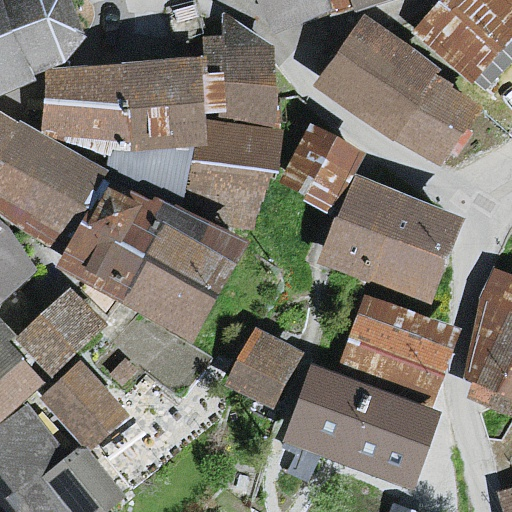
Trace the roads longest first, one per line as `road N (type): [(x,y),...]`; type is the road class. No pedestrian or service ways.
road 1 (residential): [(300,71),(360,138),(468,201)]
road 2 (residential): [(300,71),(347,33),(414,0)]
